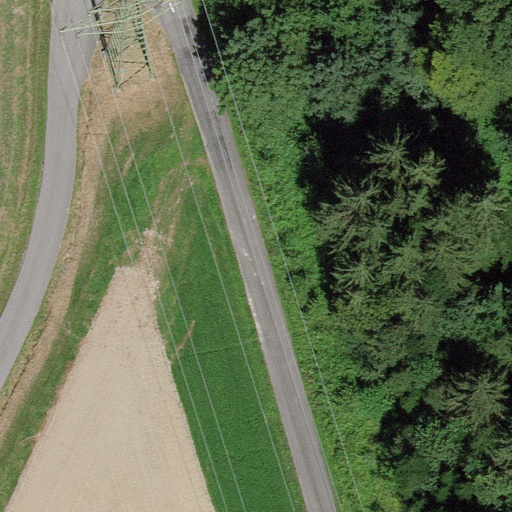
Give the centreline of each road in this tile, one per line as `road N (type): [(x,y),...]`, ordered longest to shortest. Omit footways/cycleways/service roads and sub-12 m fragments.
road 1 (unclassified): [(170,0),(204,84),(323,511)]
road 2 (residential): [(0,344),(41,259),(63,150),(69,0)]
